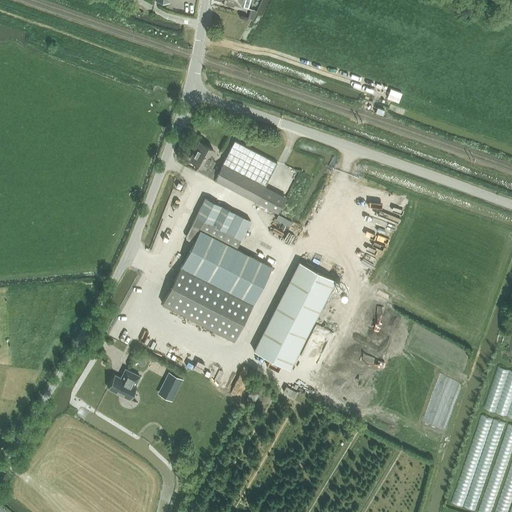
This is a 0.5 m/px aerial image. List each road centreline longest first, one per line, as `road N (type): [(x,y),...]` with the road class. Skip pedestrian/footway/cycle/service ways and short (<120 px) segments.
road 1 (unclassified): [(0,467),(130,256),(190,88)]
road 2 (tertiary): [(511,206),(190,88)]
